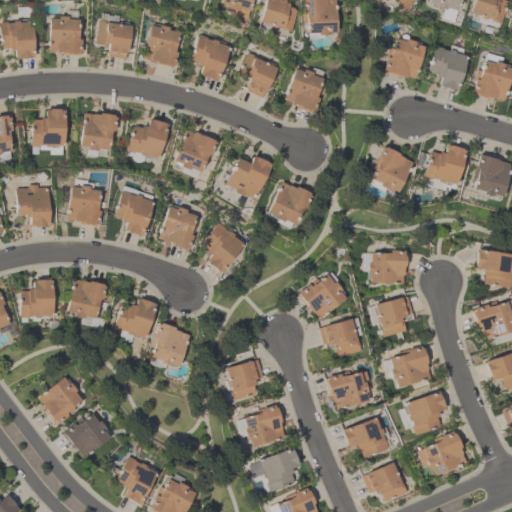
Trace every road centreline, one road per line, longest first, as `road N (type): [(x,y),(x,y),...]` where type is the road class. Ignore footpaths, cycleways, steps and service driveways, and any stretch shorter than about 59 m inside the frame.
road 1 (tertiary): [(511,466),(407,511),(95,507),(0,395)]
road 2 (tertiary): [(0,439),(60,511),(477,508),(511,492)]
road 3 (residential): [(301,144),(150,89),(0,87)]
road 4 (residential): [(442,280),(450,347),(511,493)]
road 5 (residential): [(183,289),(102,254),(0,260)]
road 6 (residential): [(281,336),(343,511)]
